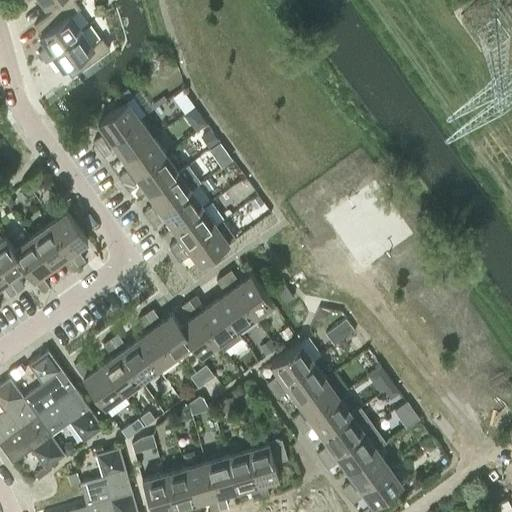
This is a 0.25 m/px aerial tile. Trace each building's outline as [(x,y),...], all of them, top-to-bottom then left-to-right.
[(41,0),(42,1),(26,12),(34,23),(52,10),(52,11),(67,0),(41,0)] [(38,51),(42,56),(81,28),(70,13),(80,6),(75,0),(67,0),(52,11),(52,10),(34,23),(40,32),(38,33),(47,45),(38,51)] [(92,43),(81,28),(42,56),(46,61),(54,55),(62,67),(64,65),(71,74),(109,47),(101,36),(92,43)] [(127,86),(114,96),(119,103),(126,99),(133,94),(127,86)] [(97,119),(110,138),(139,117),(126,99),(119,103),(97,119)] [(110,138),(123,155),(152,135),(139,117),(110,138)] [(98,147),(105,142),(100,135),(93,140),(98,147)] [(123,155),(135,173),(165,152),(152,135),(123,155)] [(105,142),(98,147),(103,154),(110,149),(105,142)] [(135,173),(148,191),(177,170),(165,152),(135,173)] [(123,182),(130,177),(125,170),(118,175),(123,182)] [(148,217),(155,212),(160,208),(190,187),(177,170),(148,191),(155,201),(143,210),(148,217)] [(209,175),(203,179),(208,187),(214,183),(209,175)] [(135,184),(130,177),(123,182),(128,189),(135,184)] [(202,205),(190,187),(160,208),(173,226),(202,205)] [(257,193),(249,199),(255,207),(263,201),(257,193)] [(215,222),(202,205),(173,226),(186,243),(215,222)] [(66,209),(47,222),(68,251),(87,238),(66,209)] [(160,219),(155,212),(148,217),(153,224),(160,219)] [(221,218),(215,222),(186,243),(199,262),(235,236),(221,218)] [(70,268),(77,263),(72,256),(68,251),(47,222),(30,234),(51,264),(61,256),(70,268)] [(32,277),(51,264),(30,234),(13,246),(12,247),(25,265),(24,265),(32,277)] [(0,267),(7,277),(11,282),(16,289),(23,284),(14,272),(24,265),(25,265),(12,247),(13,246),(5,235),(0,238),(0,267)] [(168,245),(173,252),(181,247),(176,240),(168,245)] [(186,254),(181,247),(173,252),(179,259),(186,254)] [(72,256),(77,263),(84,258),(79,251),(72,256)] [(230,268),(223,273),(228,280),(235,275),(230,268)] [(250,272),(232,285),(253,314),(271,301),(250,272)] [(221,285),(228,280),(223,273),(216,278),(221,285)] [(48,284),(43,277),(36,282),(41,289),(48,284)] [(283,281),(275,286),(285,300),(293,295),(283,281)] [(9,294),(16,289),(11,282),(4,287),(9,294)] [(232,285),(214,298),(235,327),(253,314),(232,285)] [(188,298),(193,305),(200,300),(195,293),(188,298)] [(193,305),(188,298),(181,303),(186,311),(193,305)] [(214,298),(197,310),(218,340),(223,347),(241,335),(235,327),(214,298)] [(151,306),(144,311),(150,319),(157,314),(151,306)] [(172,310),(153,324),(174,353),(191,341),(192,340),(179,323),(180,322),(172,310)] [(197,310),(180,322),(179,323),(192,340),(191,341),(199,353),(218,340),(197,310)] [(143,324),(150,319),(144,311),(137,316),(143,324)] [(345,317),(325,331),(334,343),(353,328),(345,317)] [(153,324),(136,336),(157,366),(174,353),(153,324)] [(287,325),(279,331),(284,338),(292,332),(287,325)] [(109,337),(114,344),(122,339),(116,331),(109,337)] [(136,336),(118,349),(139,378),(157,366),(136,336)] [(107,349),(114,344),(109,337),(102,342),(107,349)] [(270,337),(259,345),(265,354),(276,346),(270,337)] [(266,381),(271,388),(313,359),(299,340),(270,361),(278,372),(273,376),(266,381)] [(41,380),(22,393),(36,413),(75,386),(47,347),(27,361),(41,380)] [(122,391),(139,378),(118,349),(100,362),(122,391)] [(103,404),(122,391),(100,362),(90,369),(86,364),(85,364),(80,357),(73,363),(103,404)] [(289,388),(296,397),(325,376),(313,359),(271,388),(276,395),(283,390),(289,388)] [(0,409),(0,439),(36,413),(22,393),(9,374),(0,380),(0,403),(3,408),(0,409)] [(325,376),(296,397),(308,415),(338,394),(325,376)] [(393,381),(384,388),(388,393),(393,394),(399,390),(393,381)] [(75,386),(36,413),(50,433),(69,419),(82,438),(102,424),(75,386)] [(308,415),(303,418),(296,423),(301,430),(308,425),(314,423),(321,432),(350,411),(338,394),(308,415)] [(232,395),(220,398),(223,410),(235,407),(232,395)] [(329,453),(334,450),(371,423),(358,405),(350,411),(321,432),(328,442),(323,446),(316,451),(321,458),(329,453)] [(148,408),(140,415),(146,423),(154,416),(148,408)] [(189,408),(177,411),(180,419),(191,416),(189,408)] [(296,423),(303,418),(298,411),(291,416),(296,423)] [(64,452),(50,433),(36,413),(0,439),(0,444),(12,460),(31,447),(43,464),(44,466),(48,463),(64,452)] [(137,416),(121,428),(126,436),(143,424),(137,416)] [(384,440),(371,423),(334,450),(346,467),(375,446),(384,440)] [(268,440),(246,447),(260,496),(268,493),(264,479),(278,475),(273,459),(286,455),(281,437),(279,437),(276,435),(270,436),(268,440)] [(429,436),(420,443),(424,447),(430,448),(435,445),(429,436)] [(79,480),(86,502),(131,489),(118,444),(95,451),(101,473),(79,480)] [(359,485),(388,464),(375,446),(346,467),(359,485)] [(246,447),(225,453),(235,487),(247,484),(252,498),(260,496),(246,447)] [(225,453),(204,459),(214,493),(235,487),(225,453)] [(334,460),(329,453),(321,458),(326,465),(334,460)] [(194,499),(214,493),(204,459),(184,465),(194,499)] [(43,464),(33,471),(37,476),(51,466),(48,463),(44,466),(43,464)] [(401,482),(388,464),(359,485),(372,503),(401,482)] [(184,465),(163,471),(173,505),(194,499),(184,465)] [(151,511),(173,505),(163,471),(141,477),(151,511)] [(69,474),(67,474),(70,482),(71,482),(78,479),(77,474),(73,472),(69,474)] [(342,486),(347,493),(354,488),(349,481),(342,486)] [(354,488),(347,493),(352,500),(359,495),(354,488)] [(138,511),(131,489),(86,502),(88,511),(138,511)] [(216,499),(219,507),(227,505),(224,496),(216,499)] [(219,507),(216,499),(208,501),(210,510),(219,507)] [(88,511),(86,502),(52,511),(88,511)]
